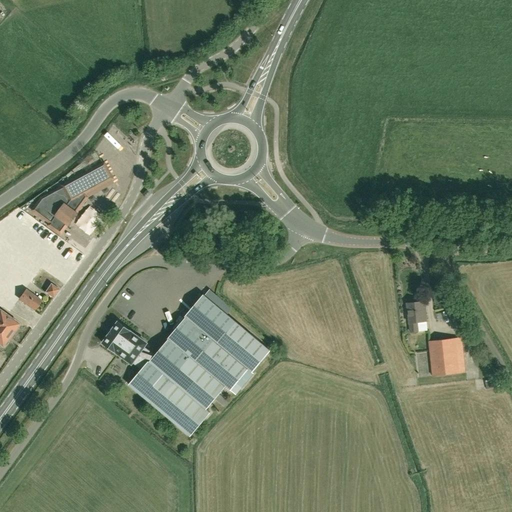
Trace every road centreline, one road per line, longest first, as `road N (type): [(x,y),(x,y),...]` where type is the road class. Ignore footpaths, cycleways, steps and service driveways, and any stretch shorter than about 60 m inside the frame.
road 1 (unclassified): [(0,473),(71,375),(90,324),(124,278),(152,262),(273,263),(307,232)]
road 2 (unclassified): [(0,384),(123,213),(144,144),(167,107)]
road 3 (tertiary): [(0,203),(73,150),(116,100),(135,94),(167,107)]
road 4 (primary): [(200,160),(106,264),(84,301)]
road 5 (primary): [(84,301),(131,246),(214,176)]
road 6 (unclassified): [(511,379),(435,248)]
road 7 (primary): [(0,414),(84,301)]
road 8 (tertiary): [(435,248),(307,232)]
road 9 (unclassified): [(167,107),(195,69),(239,44),(258,20)]
